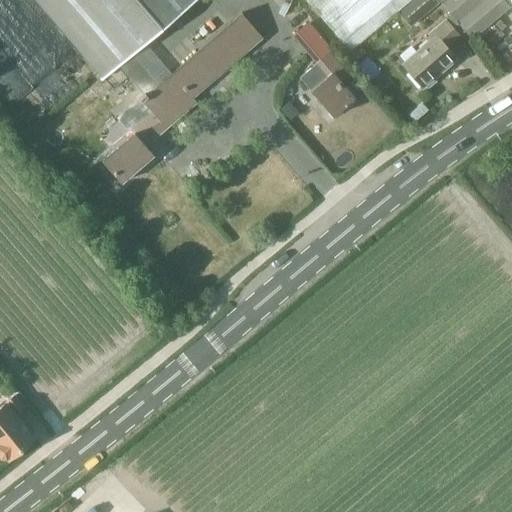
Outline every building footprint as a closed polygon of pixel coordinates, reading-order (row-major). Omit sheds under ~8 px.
[(153,111),(165,125),(195,100),(192,96),(261,37),(241,14),(161,82),(133,50),(190,0),(36,0),(102,77),(117,64),(143,94),(138,98),(141,101),(142,100),(152,112),(153,111)] [(511,0),(305,0),(349,51),(409,0),(439,0),(472,38),(511,6),(510,5),(511,2),(511,0)] [(445,48),(457,36),(444,20),(428,34),(431,37),(402,64),(423,88),(455,58),(445,48)] [(348,76),(328,51),(297,78),(331,116),(352,98),(339,84),(348,76)] [(153,111),(152,112),(111,144),(115,148),(102,160),(120,182),(152,155),(143,145),(165,125),(153,111)] [(0,406),(0,456),(3,460),(33,437),(15,415),(23,406),(13,395),(0,406)]
